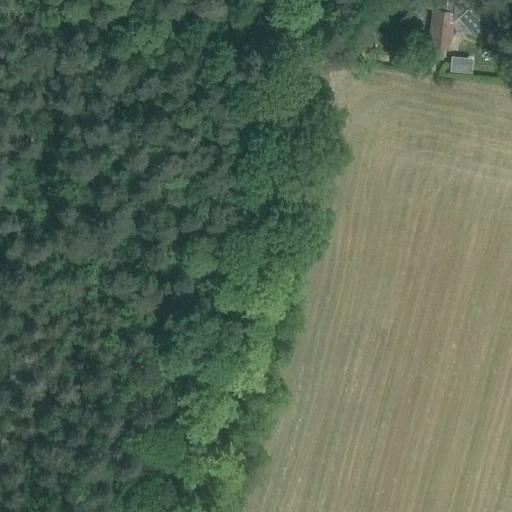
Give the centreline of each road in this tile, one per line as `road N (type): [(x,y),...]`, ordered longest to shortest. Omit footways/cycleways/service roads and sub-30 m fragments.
road 1 (tertiary): [(188,511),(305,0)]
road 2 (unknown): [(0,228),(100,268),(151,278),(205,306)]
